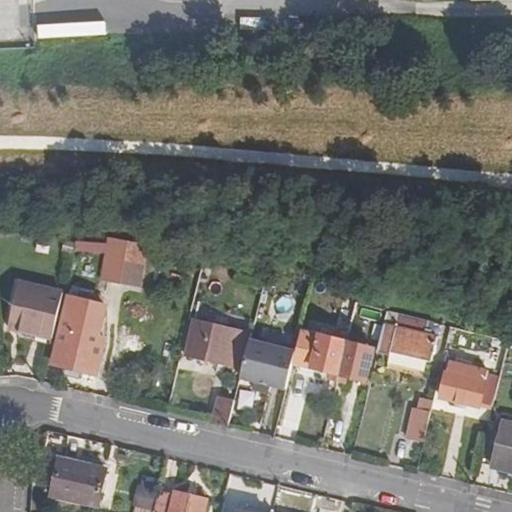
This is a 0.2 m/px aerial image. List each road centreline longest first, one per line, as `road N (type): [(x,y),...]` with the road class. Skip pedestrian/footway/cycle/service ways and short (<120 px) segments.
road 1 (track): [(0,143),(511,180)]
road 2 (residential): [(9,402),(449,502)]
road 3 (unclassified): [(386,9),(511,7)]
road 4 (unclassified): [(213,8),(101,10),(101,0)]
